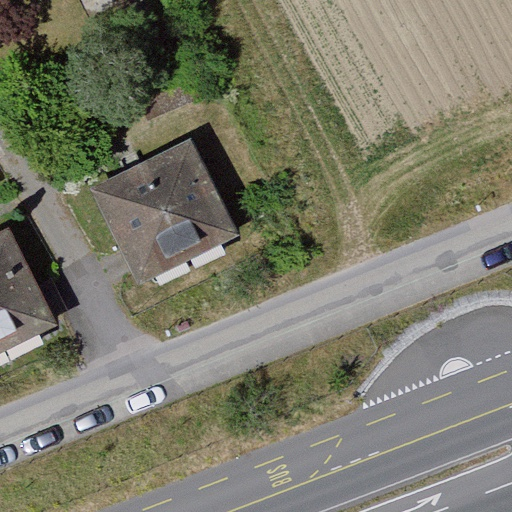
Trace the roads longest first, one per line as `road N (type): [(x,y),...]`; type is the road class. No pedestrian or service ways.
road 1 (residential): [(0,443),(511,239)]
road 2 (primary): [(511,336),(454,333),(408,364),(378,457)]
road 3 (primary): [(378,457),(229,511)]
road 4 (primary): [(511,405),(378,457)]
